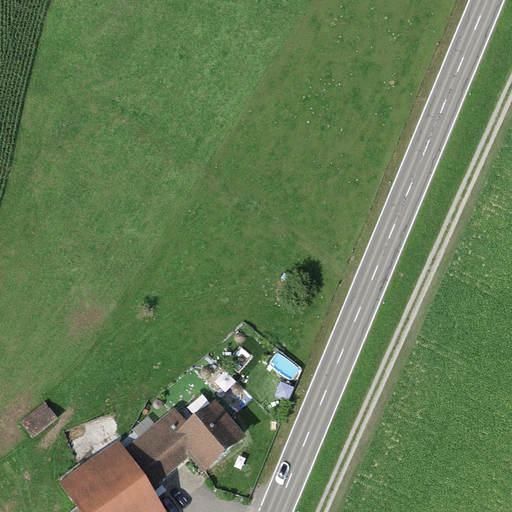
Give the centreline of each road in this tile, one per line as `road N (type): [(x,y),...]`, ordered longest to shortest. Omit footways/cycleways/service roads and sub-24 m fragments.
road 1 (secondary): [(277,511),(490,0)]
road 2 (track): [(511,86),(322,511)]
